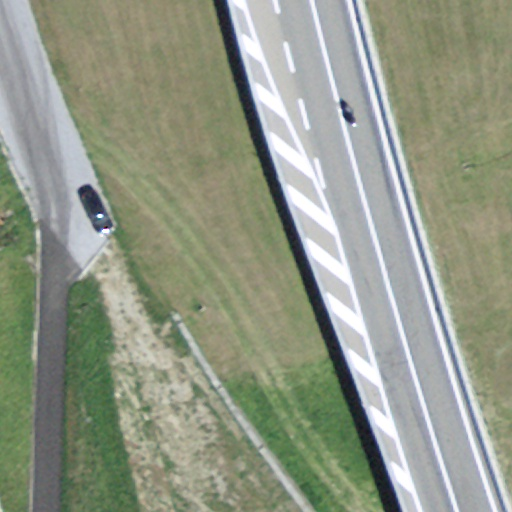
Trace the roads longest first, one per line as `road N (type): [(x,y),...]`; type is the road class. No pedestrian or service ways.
road 1 (primary): [(314,0),(347,144),(459,511)]
road 2 (unknown): [(60,221),(151,333),(252,511)]
road 3 (track): [(60,221),(55,511)]
